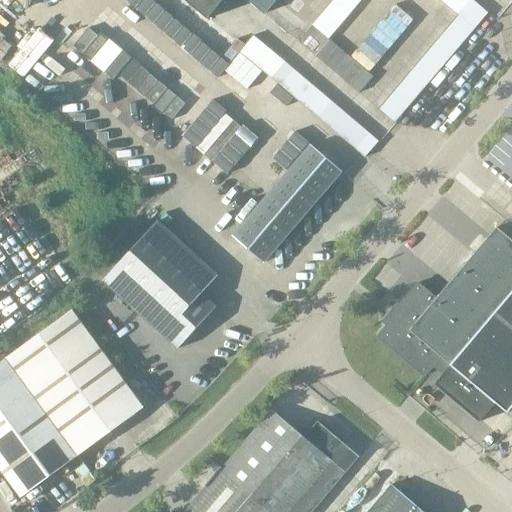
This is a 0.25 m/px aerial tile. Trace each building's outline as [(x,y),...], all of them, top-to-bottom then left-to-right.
[(184,0),(208,20),(224,0),(246,0),(263,14),(274,0),(184,0)] [(334,0),(298,42),(359,93),(373,77),(329,40),(363,0),(334,0)] [(474,0),(439,0),(458,16),(378,110),(394,124),(489,12),(474,0)] [(287,61),(272,78),(365,157),(380,141),(287,61)] [(312,147),(300,161),(233,239),(264,265),(343,174),(312,147)] [(202,296),(218,279),(158,224),(104,283),(178,352),(216,310),(202,296)] [(396,319),(379,339),(425,378),(441,359),(451,367),(435,384),(480,424),(496,405),(508,415),(511,410),(511,241),(498,229),(436,301),(419,286),(396,313),(396,319)] [(7,361),(79,458),(144,410),(73,313),(7,361)] [(79,458),(7,361),(0,365),(0,470),(21,499),(79,458)] [(272,412),(187,511),(312,511),(358,459),(317,425),(312,432),(309,429),(299,430),(296,433),(272,412)] [(418,511),(382,481),(355,511),(418,511)]
